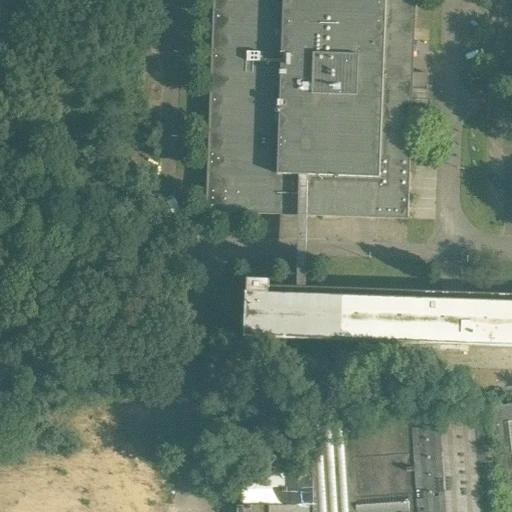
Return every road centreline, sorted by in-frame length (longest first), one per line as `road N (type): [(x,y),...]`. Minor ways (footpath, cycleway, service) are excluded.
road 1 (unclassified): [(196,253),(175,220),(165,180),(168,0)]
road 2 (unclassified): [(190,511),(196,253)]
road 3 (unclassified): [(196,253),(445,252)]
road 4 (unclassified): [(511,50),(451,117),(445,252)]
